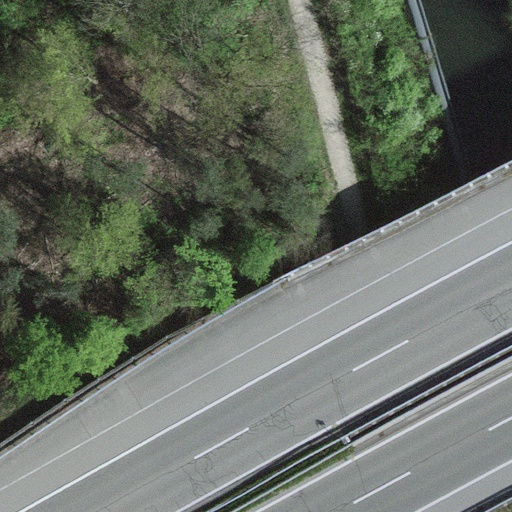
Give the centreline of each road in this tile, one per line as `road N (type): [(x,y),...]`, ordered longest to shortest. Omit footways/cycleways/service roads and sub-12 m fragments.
road 1 (motorway): [(511,286),(98,511)]
road 2 (motorway): [(338,511),(511,419)]
